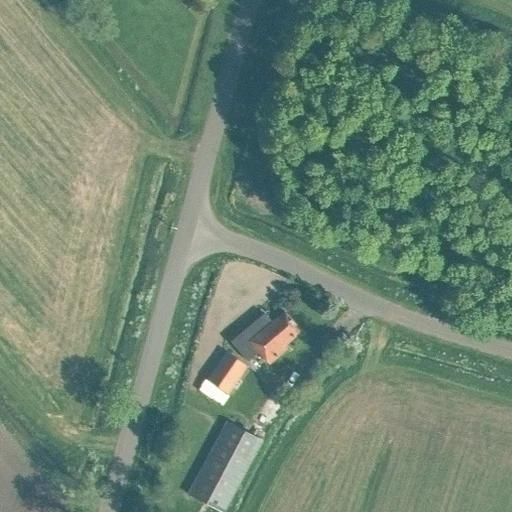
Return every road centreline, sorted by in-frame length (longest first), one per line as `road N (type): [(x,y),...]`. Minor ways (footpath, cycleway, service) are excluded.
road 1 (unclassified): [(511,350),(399,316),(190,231)]
road 2 (unclassified): [(110,511),(190,231)]
road 3 (unclassified): [(190,231),(251,0)]
